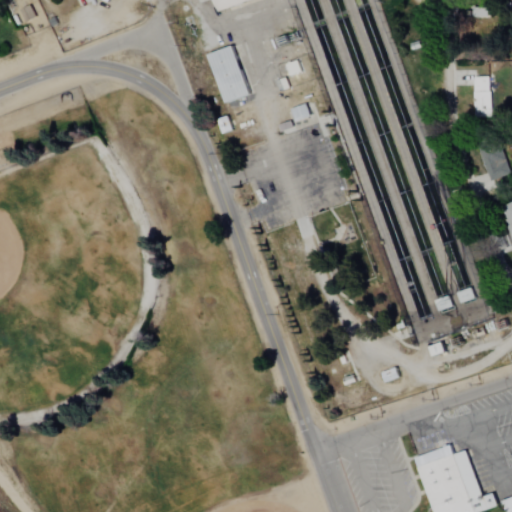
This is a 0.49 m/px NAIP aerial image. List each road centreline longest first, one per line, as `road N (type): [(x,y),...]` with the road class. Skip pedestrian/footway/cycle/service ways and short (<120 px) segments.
road 1 (tertiary): [(191,126),(339,511)]
road 2 (tertiary): [(53,68),(134,76),(169,98),(191,126)]
